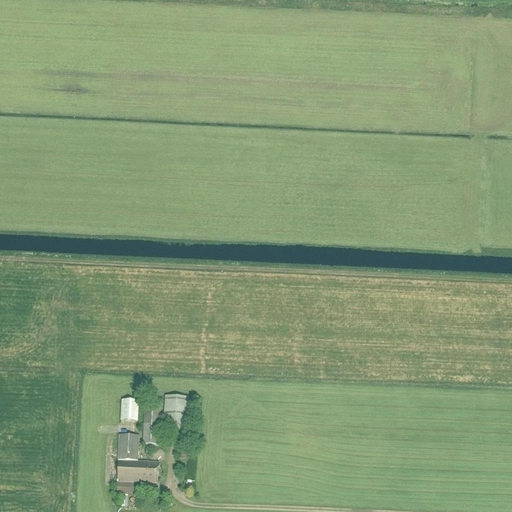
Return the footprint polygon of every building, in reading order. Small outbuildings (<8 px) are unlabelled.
[(212,51),(210,96),(256,99),(258,39),(243,38),(222,37),(212,51)] [(165,397),(163,430),(187,431),(189,399),(165,397)] [(120,421),(138,423),(139,402),(121,401),(120,421)] [(144,407),(142,445),(159,446),(161,408),(144,407)] [(117,485),(117,496),(135,497),(135,486),(143,486),(143,484),(157,485),(158,464),(137,463),(138,437),(119,436),(118,462),(117,485)]
